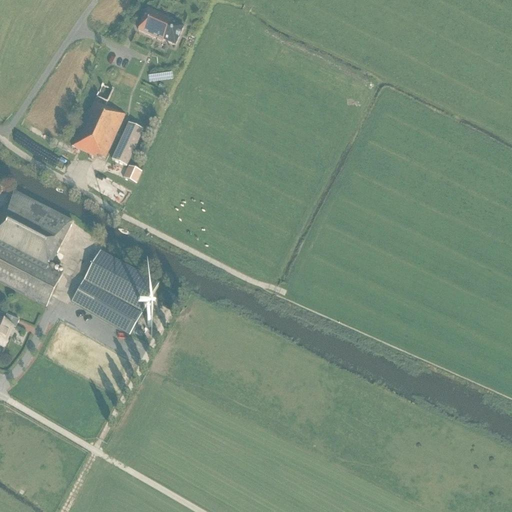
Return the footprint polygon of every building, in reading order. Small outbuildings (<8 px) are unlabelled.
[(148,10),(138,31),(162,43),(163,41),(175,47),(183,28),(172,22),(172,21),(148,10)] [(105,160),(124,116),(105,108),(113,91),(102,86),(90,112),(88,111),(71,147),(95,158),(96,156),(105,160)] [(143,131),(129,125),(112,161),(127,168),(143,131)] [(142,174),(129,168),(124,180),(137,185),(142,174)] [(73,223),(13,192),(6,206),(0,218),(0,282),(46,306),(61,279),(47,272),(61,246),(73,223)] [(160,286),(100,253),(84,283),(143,315),(160,286)] [(142,316),(84,283),(71,305),(130,338),(142,316)] [(16,329),(19,321),(7,316),(4,323),(0,321),(0,347),(3,348),(12,327),(16,329)]
